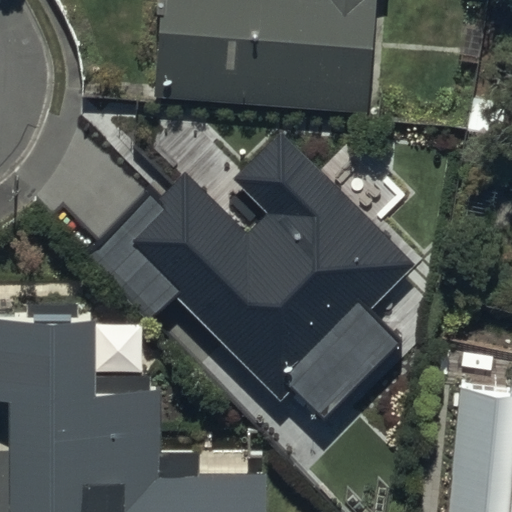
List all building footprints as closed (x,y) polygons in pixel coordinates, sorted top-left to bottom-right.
[(157,0),(151,91),(362,107),(369,0),(157,0)] [(205,230),(160,276),(277,392),(410,259),(289,138),(243,184),(251,192),(209,234),(205,230)] [(0,385),(4,386),(5,511),(260,511),(261,465),(156,466),(155,381),(139,382),(139,319),(87,319),(87,307),(0,307),(0,385)] [(458,381),(445,511),(511,511),(511,356),(508,386),(458,381)] [(331,388),(273,443),(328,500),(386,444),(331,388)]
